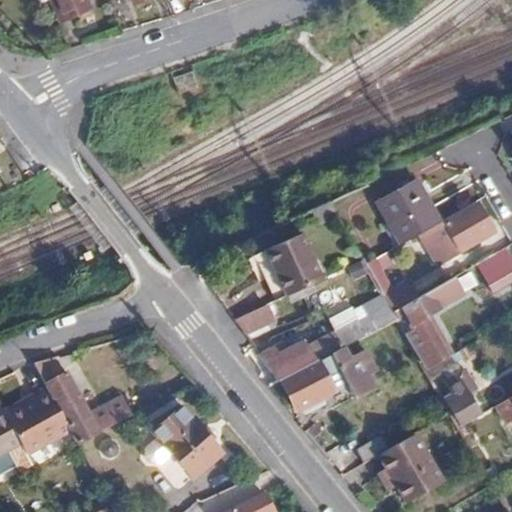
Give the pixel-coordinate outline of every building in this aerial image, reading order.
[(89,10),(84,0),(49,0),(58,21),(89,10)] [(415,234),(436,222),(414,180),(375,201),(398,244),(415,234)] [(490,232),(475,204),(440,223),(439,220),(436,222),(415,234),(430,263),(443,256),(442,253),(453,247),(455,250),(490,232)] [(284,295),(325,278),(309,242),(305,232),(264,249),(275,274),(284,295)] [(325,278),(330,276),(317,239),(309,242),(325,278)] [(375,257),(365,263),(383,295),(392,309),(417,295),(410,282),(394,291),(382,268),(393,262),(392,258),(402,252),(397,244),(375,257)] [(511,278),(511,264),(503,246),(475,262),(489,291),(511,278)] [(263,278),(272,300),(284,295),(275,274),(263,278)] [(417,295),(392,309),(396,317),(425,368),(429,365),(446,355),(436,338),(437,337),(430,324),(424,327),(419,317),(433,308),(432,306),(459,291),(450,276),(417,295)] [(272,348),(257,355),(277,382),(281,380),(343,346),(396,317),(392,309),(383,295),(355,308),(328,321),(333,331),(307,346),(302,340),(286,349),(281,341),(271,346),(272,348)] [(263,304),(231,317),(241,332),(269,320),(263,304)] [(343,346),(281,380),(298,410),(308,405),(309,409),(320,405),(323,411),(373,385),(366,372),(375,367),(365,349),(349,357),(343,346)] [(453,362),(449,354),(446,355),(429,365),(431,374),(443,367),(449,376),(446,378),(453,394),(447,397),(459,419),(475,410),(466,391),(475,386),(464,369),(460,370),(456,360),(453,362)] [(53,358),(34,367),(46,389),(50,395),(71,434),(77,444),(133,415),(123,396),(90,414),(66,374),(63,375),(53,358)] [(50,395),(46,389),(32,396),(35,403),(6,418),(21,447),(26,457),(71,434),(50,395)] [(511,393),(493,404),(505,423),(511,418),(511,393)] [(32,396),(2,410),(6,418),(35,403),(32,396)] [(0,471),(14,464),(17,472),(30,465),(26,457),(21,447),(6,418),(2,410),(0,407),(0,406),(0,471)] [(193,477),(221,452),(183,409),(155,435),(193,477)] [(313,423),(303,429),(330,462),(340,456),(313,423)] [(383,452),(377,455),(381,462),(392,480),(405,503),(441,480),(414,433),(383,452)] [(350,448),(359,465),(377,455),(383,452),(374,435),(350,448)] [(392,480),(381,462),(372,466),(383,484),(392,480)] [(274,511),(264,493),(226,511),(274,511)]
